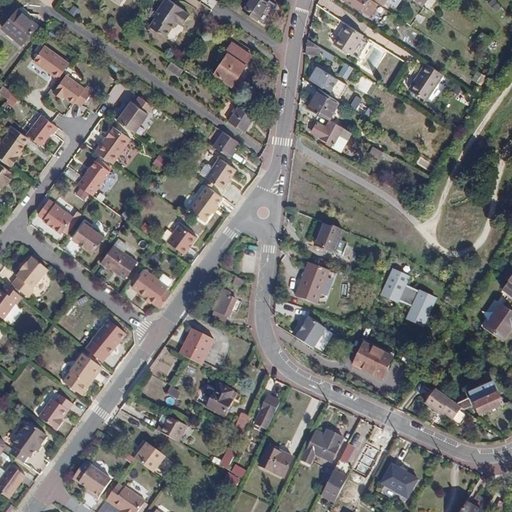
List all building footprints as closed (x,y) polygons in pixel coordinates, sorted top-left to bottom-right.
[(174,25),(177,20),(180,22),(183,24),(188,16),(183,12),(184,11),(167,0),(165,0),(154,18),(155,19),(150,27),(166,37),(174,25)] [(263,0),(248,0),(242,10),(257,20),(268,3),(267,2),(263,0)] [(267,2),(268,3),(257,20),(264,24),(276,5),(268,0),(267,2)] [(344,0),(360,11),(366,0),(344,0)] [(370,17),(378,5),(370,0),(366,0),(360,11),(370,17)] [(490,0),(489,2),(495,9),(500,5),(495,0),(490,0)] [(77,16),(80,9),(73,5),(70,12),(77,16)] [(17,9),(1,28),(21,45),(37,26),(17,9)] [(363,33),(347,22),(346,24),(354,29),(362,34),(363,33)] [(362,34),(354,29),(346,24),(339,34),(355,45),(362,34)] [(350,53),(355,45),(339,34),(334,42),(350,53)] [(475,44),(484,49),(491,39),(484,34),(475,44)] [(306,53),(319,54),(320,50),(320,47),(308,39),(306,53)] [(35,61),(61,80),(72,65),(46,46),(35,61)] [(334,56),(320,47),(320,50),(323,52),(322,54),(331,60),(334,56)] [(227,53),(213,74),(232,87),(246,65),(227,53)] [(179,76),(184,69),(171,61),(166,68),(179,76)] [(436,82),(442,73),(426,62),(419,71),(436,82)] [(340,73),(346,77),(353,68),(346,63),(340,73)] [(310,80),(340,98),(347,85),(318,67),(310,80)] [(472,79),(481,85),(487,75),(477,69),(472,79)] [(429,92),(436,82),(419,71),(413,81),(416,83),(429,92)] [(366,93),(373,82),(361,74),(354,86),(366,93)] [(88,89),(86,91),(68,77),(54,93),(62,100),(65,97),(75,105),(77,102),(83,107),(93,93),(88,89)] [(429,92),(416,83),(413,81),(409,87),(425,98),(429,92)] [(15,92),(6,85),(1,91),(10,98),(15,92)] [(339,101),(318,88),(307,108),(329,120),(339,101)] [(356,96),(349,108),(355,111),(362,100),(356,96)] [(136,105),(133,103),(118,121),(136,134),(154,110),(140,100),(136,105)] [(237,104),(227,120),(245,132),(255,116),(237,104)] [(364,115),(369,119),(374,111),(368,108),(364,115)] [(54,122),(44,114),(29,134),(43,146),(52,133),(54,135),(61,127),(54,122)] [(327,144),(341,152),(352,133),(329,121),(326,127),(317,122),(311,132),(321,138),(322,137),(329,141),(327,144)] [(10,122),(4,129),(7,131),(24,145),(30,138),(10,122)] [(132,139),(116,126),(97,150),(114,163),(132,139)] [(24,145),(7,131),(0,139),(0,156),(1,157),(13,166),(20,156),(17,155),(22,148),(24,145)] [(237,142),(223,132),(221,135),(236,144),(237,142)] [(221,135),(213,146),(228,157),(236,144),(221,135)] [(373,146),(368,155),(371,157),(376,148),(373,146)] [(381,155),(392,161),(394,158),(376,148),(371,157),(378,160),(381,155)] [(159,167),(165,159),(159,154),(153,162),(159,167)] [(109,170),(95,160),(76,184),(91,194),(109,170)] [(202,173),(202,176),(207,180),(211,183),(208,187),(222,198),(225,193),(222,191),(227,184),(236,171),(221,160),(214,170),(209,167),(206,167),(202,173)] [(15,172),(0,161),(0,186),(5,180),(7,182),(15,172)] [(211,214),(223,199),(208,188),(189,213),(204,223),(211,214)] [(60,232),(71,216),(48,199),(38,212),(44,216),(42,218),(60,232)] [(213,215),(225,200),(223,199),(211,214),(213,215)] [(90,252),(103,236),(83,221),(70,238),(90,252)] [(314,245),(334,253),(344,230),(323,222),(314,245)] [(182,255),(194,239),(178,227),(166,242),(182,255)] [(118,238),(114,244),(124,251),(128,245),(118,238)] [(123,278),(135,262),(112,244),(98,264),(104,268),(107,266),(123,278)] [(34,289),(33,288),(48,269),(32,256),(27,262),(26,261),(21,269),(22,269),(16,275),(17,276),(12,283),(28,296),(34,289)] [(316,304),(329,272),(308,264),(295,295),(316,304)] [(411,307),(406,319),(425,327),(437,296),(407,285),(411,275),(392,268),(381,295),(411,307)] [(157,280),(143,270),(130,287),(153,304),(166,287),(165,286),(169,280),(161,274),(157,280)] [(246,282),(240,279),(235,276),(232,283),(242,288),(246,282)] [(511,284),(508,282),(503,289),(511,296),(511,284)] [(15,301),(17,302),(22,296),(6,283),(1,289),(0,288),(0,317),(1,318),(15,301)] [(236,300),(229,296),(231,293),(221,289),(212,309),(229,317),(236,300)] [(511,311),(502,303),(483,328),(502,342),(511,327),(511,311)] [(103,363),(128,334),(109,318),(84,347),(103,363)] [(329,330),(310,318),(297,338),(317,351),(329,330)] [(198,335),(194,334),(182,355),(186,357),(198,335)] [(198,335),(186,357),(204,367),(216,345),(198,335)] [(382,379),(393,357),(364,343),(353,365),(382,379)] [(406,360),(416,366),(422,357),(412,351),(406,360)] [(78,391),(83,391),(88,384),(87,381),(92,374),(95,376),(102,367),(82,352),(69,370),(71,371),(64,381),(78,391)] [(494,381),(470,392),(479,415),(503,404),(494,381)] [(219,383),(207,407),(223,416),(236,393),(219,383)] [(166,394),(178,400),(181,393),(170,387),(166,394)] [(461,408),(452,401),(435,389),(425,403),(440,414),(442,411),(453,419),(461,408)] [(48,410),(45,407),(38,416),(55,428),(62,420),(60,418),(72,403),(59,394),(48,410)] [(261,427),(267,413),(273,416),(280,402),(267,396),(264,404),(260,403),(250,422),(261,427)] [(463,409),(473,406),(470,398),(460,401),(463,409)] [(237,422),(246,427),(251,417),(241,412),(237,422)] [(188,427),(166,415),(163,416),(160,422),(161,424),(161,425),(158,431),(179,443),(188,427)] [(14,444),(9,451),(22,461),(27,454),(29,455),(35,447),(40,441),(42,442),(48,435),(46,434),(47,432),(29,419),(11,442),(14,444)] [(326,430),(323,438),(313,433),(306,451),(331,462),(343,438),(326,430)] [(140,447),(142,449),(140,452),(135,459),(149,469),(153,473),(165,456),(145,441),(140,447)] [(341,460),(349,462),(354,446),(346,443),(341,460)] [(284,478),(294,458),(268,445),(259,465),(284,478)] [(222,462),(214,458),(212,461),(220,466),(226,469),(234,451),(228,448),(222,462)] [(165,474),(172,461),(165,458),(158,471),(165,474)] [(99,498),(111,482),(84,460),(74,473),(90,485),(95,489),(92,493),(99,498)] [(231,473),(243,478),(246,470),(235,464),(231,473)] [(392,464),(380,483),(407,498),(418,479),(392,464)] [(0,489),(13,499),(30,476),(15,466),(6,478),(0,474),(0,489)] [(326,470),(319,482),(326,485),(332,473),(326,470)] [(348,477),(334,470),(332,473),(346,481),(348,477)] [(346,481),(332,473),(326,485),(339,492),(346,481)] [(224,482),(233,487),(236,482),(227,477),(224,482)] [(124,486),(123,487),(118,483),(106,500),(120,509),(123,511),(137,511),(146,502),(124,486)] [(326,485),(324,489),(338,496),(339,492),(326,485)] [(475,511),(477,508),(471,505),(474,500),(469,497),(460,511),(475,511)] [(0,506),(5,510),(11,502),(5,498),(0,504),(0,506)] [(481,502),(475,499),(474,500),(471,505),(477,508),(481,502)] [(493,511),(494,511),(500,511),(502,509),(505,504),(504,503),(499,501),(493,511)] [(487,506),(481,502),(477,508),(483,511),(487,506)]
